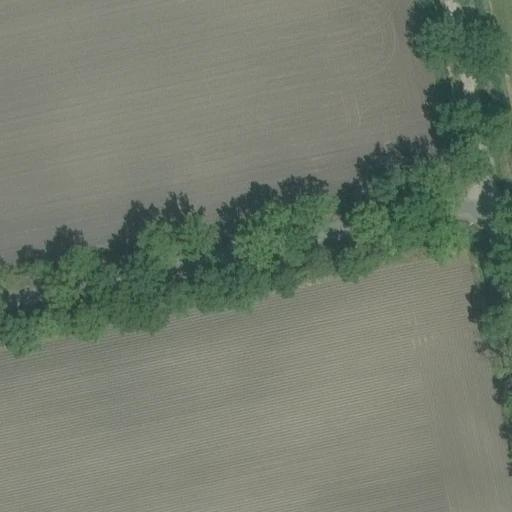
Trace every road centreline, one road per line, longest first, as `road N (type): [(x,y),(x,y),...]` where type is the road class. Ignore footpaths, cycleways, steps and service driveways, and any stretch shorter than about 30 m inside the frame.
road 1 (unclassified): [(511,262),(500,209),(0,310)]
road 2 (track): [(500,209),(455,0)]
